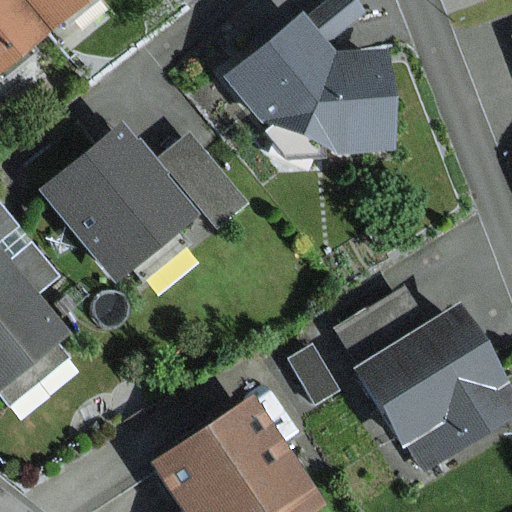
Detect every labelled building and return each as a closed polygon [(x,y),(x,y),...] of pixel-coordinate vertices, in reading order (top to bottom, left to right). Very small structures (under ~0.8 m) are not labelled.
[(0,0),(0,57),(40,25),(19,0),(0,0)] [(19,0),(40,25),(70,0),(19,0)] [(324,0),(263,0),(212,38),(274,123),(321,123),(320,153),(413,152),(414,105),(338,103),(340,27),(324,0)] [(118,131),(55,185),(136,279),(199,225),(118,131)] [(0,392),(2,395),(79,330),(0,237),(0,392)] [(359,373),(406,457),(511,396),(511,392),(466,312),(359,373)] [(185,511),(313,511),(246,422),(164,483),(185,511)]
